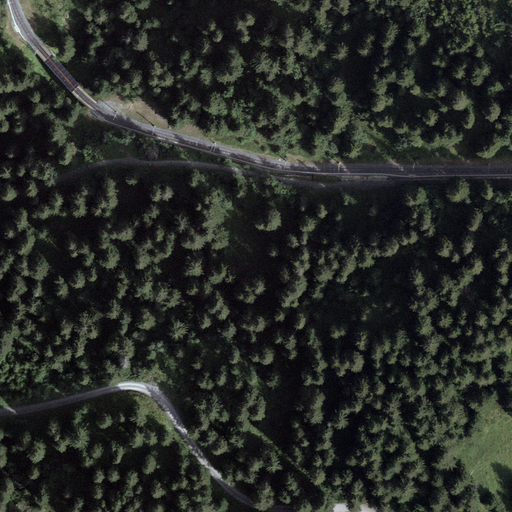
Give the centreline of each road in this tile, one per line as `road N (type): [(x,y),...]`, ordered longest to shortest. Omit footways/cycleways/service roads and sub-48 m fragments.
road 1 (track): [(0,200),(108,161),(193,164),(308,183),(511,181)]
road 2 (track): [(364,511),(255,506),(212,471),(149,388),(136,384),(0,409)]
